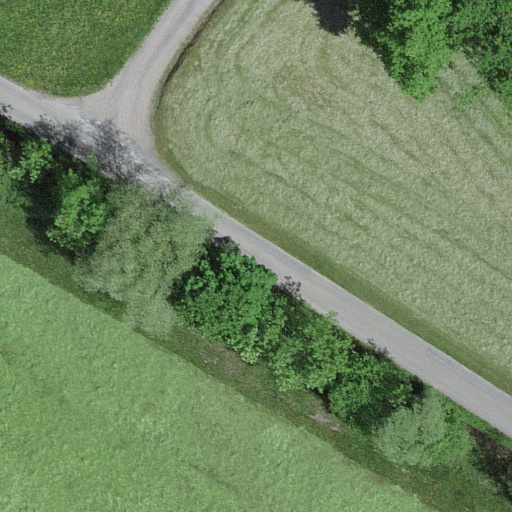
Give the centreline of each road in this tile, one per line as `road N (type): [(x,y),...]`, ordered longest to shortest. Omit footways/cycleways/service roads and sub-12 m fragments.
road 1 (unclassified): [(511,416),(0,96)]
road 2 (track): [(86,148),(195,0)]
